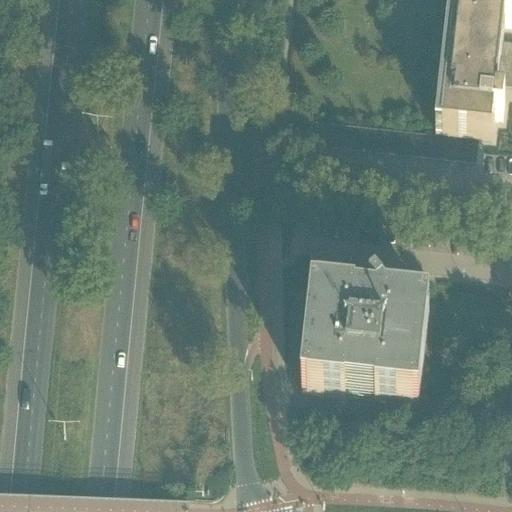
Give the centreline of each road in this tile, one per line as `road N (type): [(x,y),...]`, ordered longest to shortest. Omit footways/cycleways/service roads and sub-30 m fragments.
road 1 (primary): [(98,511),(151,0)]
road 2 (primary): [(70,0),(22,511)]
road 3 (primary): [(247,511),(218,0)]
